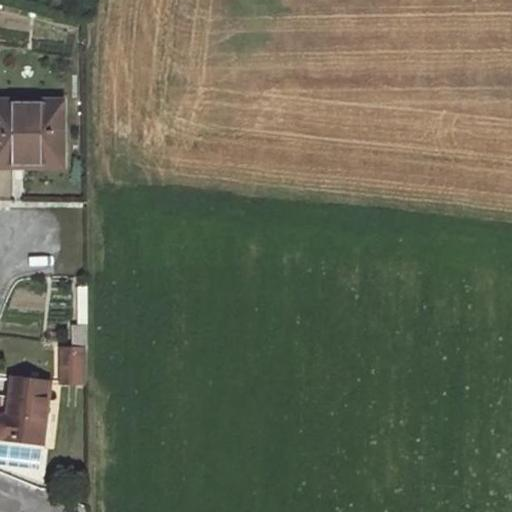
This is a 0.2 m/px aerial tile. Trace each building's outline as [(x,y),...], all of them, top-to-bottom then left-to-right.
[(60,101),(0,101),(0,166),(13,167),(13,159),(60,159),(60,101)] [(23,197),(23,169),(12,169),(12,197),(23,197)] [(78,325),(72,325),(72,351),(83,351),(87,351),(87,289),(78,289),(78,325)] [(72,351),(61,351),(61,384),(84,384),(83,351),(72,351)] [(49,383),(13,379),(8,416),(5,416),(2,417),(0,418),(0,436),(4,439),(42,443),(49,383)]
